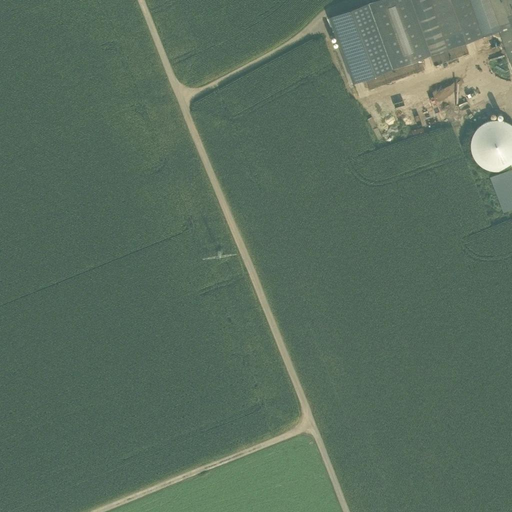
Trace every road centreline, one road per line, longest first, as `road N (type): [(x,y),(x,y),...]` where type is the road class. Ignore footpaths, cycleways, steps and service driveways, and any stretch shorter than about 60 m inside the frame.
road 1 (track): [(139,0),(343,511)]
road 2 (track): [(309,426),(96,511)]
road 3 (track): [(354,0),(333,7),(293,42),(180,100)]
